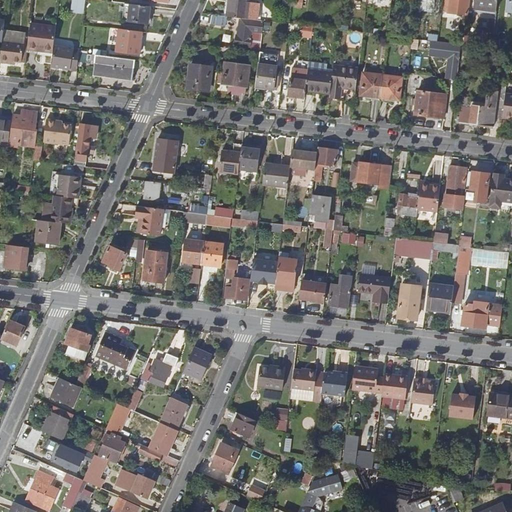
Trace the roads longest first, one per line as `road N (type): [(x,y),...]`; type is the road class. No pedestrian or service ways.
road 1 (residential): [(144,107),(511,153)]
road 2 (residential): [(246,323),(511,355)]
road 3 (residential): [(63,301),(144,107)]
road 4 (residential): [(166,511),(246,323)]
road 5 (residential): [(63,301),(246,323)]
road 6 (residential): [(0,446),(63,301)]
road 7 (residential): [(0,89),(144,107)]
